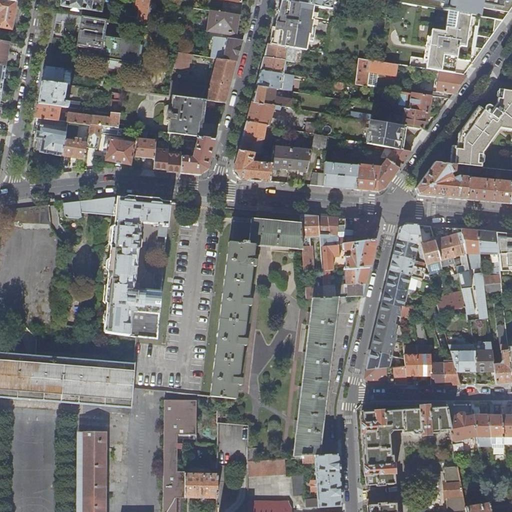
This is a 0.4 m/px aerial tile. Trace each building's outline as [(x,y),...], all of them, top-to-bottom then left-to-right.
[(16,6),(17,2),(8,0),(0,0),(0,27),(12,30),(13,25),(16,6)] [(103,0),(60,0),(60,6),(102,12),(103,0)] [(129,16),(128,23),(145,26),(149,2),(149,1),(145,0),(136,0),(135,5),(138,9),(137,17),(129,16)] [(238,15),(240,0),(227,0),(225,13),(238,15)] [(281,0),(281,1),(313,6),(330,9),(331,0),(387,0),(388,0),(447,10),(475,15),(476,6),(477,2),(504,7),(505,1),(508,1),(507,0),(281,0)] [(504,7),(477,2),(476,6),(508,12),(511,6),(511,0),(507,0),(508,1),(505,1),(504,7)] [(271,38),(269,45),(292,48),(306,50),(309,34),(311,34),(313,19),(311,18),(313,6),(281,1),(279,11),(277,22),(276,22),(275,30),(274,39),(271,38)] [(439,71),(464,75),(483,48),(471,46),(475,15),(447,10),(444,31),(431,29),(427,58),(411,56),(409,66),(411,66),(439,71)] [(234,34),(238,15),(225,13),(211,11),(208,30),(234,34)] [(109,20),(57,12),(55,23),(61,24),(62,21),(81,24),(77,46),(102,50),(101,59),(137,65),(141,41),(105,35),(106,24),(108,24),(109,20)] [(493,34),(502,20),(495,19),(492,33),(493,34)] [(216,59),(237,62),(239,54),(242,41),(214,37),(210,58),(216,59)] [(0,65),(5,66),(9,43),(0,41),(0,65)] [(262,65),(260,70),(279,73),(281,73),(284,61),(289,61),(292,48),(269,45),(267,44),(266,50),(262,65)] [(176,52),(173,68),(187,71),(189,63),(190,63),(192,55),(176,52)] [(355,84),(366,86),(368,69),(378,70),(377,72),(378,72),(396,74),(398,64),(370,60),(358,58),(355,84)] [(173,96),(204,100),(226,102),(231,83),(237,62),(216,59),(208,87),(171,83),(169,96),(173,96)] [(43,74),(42,82),(63,85),(65,69),(47,67),(45,67),(43,74)] [(366,86),(376,87),(378,72),(377,72),(378,70),(368,69),(366,86)] [(258,78),(256,86),(274,89),(276,89),(279,73),(260,70),(258,78)] [(436,91),(453,94),(464,79),(466,75),(464,75),(439,71),(436,91)] [(292,75),(281,73),(279,73),(276,89),(290,91),(292,75)] [(344,82),(334,81),(333,89),(343,90),(344,82)] [(40,93),(38,104),(61,106),(79,109),(80,103),(69,101),(69,102),(63,101),(66,85),(63,85),(42,82),(40,93)] [(254,93),(252,103),(274,106),(274,105),(281,106),(290,108),(291,100),(272,96),(274,89),(256,86),(254,93)] [(511,91),(497,89),(495,103),(493,107),(489,104),(488,104),(486,104),(485,105),(484,106),(484,107),(484,108),(484,110),(478,106),(476,110),(461,130),(459,146),(451,146),(449,165),(463,166),(469,167),(481,168),(482,168),(483,153),(499,131),(499,130),(500,130),(501,129),(501,127),(509,128),(509,130),(511,130),(511,91)] [(404,91),(401,108),(428,112),(431,95),(404,91)] [(191,136),(197,136),(199,123),(203,124),(203,123),(201,122),(204,100),(173,96),(171,112),(169,112),(166,133),(183,135),(191,136)] [(113,100),(111,113),(119,114),(121,101),(113,100)] [(249,112),(247,121),(266,125),(269,125),(269,126),(275,127),(276,127),(278,119),(271,118),(273,109),(280,110),(281,106),(274,105),(274,106),(252,103),(249,112)] [(37,110),(35,118),(42,118),(55,120),(68,122),(90,125),(101,126),(118,128),(119,114),(111,113),(110,118),(68,113),(67,117),(61,116),(61,118),(58,118),(61,106),(38,104),(37,110)] [(396,108),(394,124),(402,126),(423,129),(424,122),(426,122),(428,112),(401,108),(396,108)] [(350,117),(370,120),(371,114),(351,111),(350,117)] [(55,120),(42,118),(41,125),(38,125),(37,132),(36,137),(38,138),(42,139),(40,151),(62,155),(65,139),(68,122),(55,120)] [(394,148),(409,151),(412,146),(405,137),(401,136),(402,126),(394,124),(370,120),(366,143),(387,147),(390,148),(394,148)] [(266,125),(247,121),(244,132),(243,136),(262,140),(263,140),(266,125)] [(90,125),(88,135),(99,137),(101,126),(90,125)] [(325,149),(327,136),(315,134),(314,134),(312,147),(325,149)] [(99,137),(88,135),(87,143),(86,147),(97,148),(99,137)] [(190,142),(191,136),(183,135),(182,146),(182,151),(186,151),(187,144),(189,144),(190,142)] [(182,156),(180,174),(199,176),(208,170),(216,139),(213,138),(197,136),(192,158),(182,156)] [(262,140),(243,136),(241,143),(239,151),(256,154),(259,154),(262,140)] [(65,139),(62,155),(84,159),(86,147),(87,143),(81,142),(82,139),(75,138),(74,141),(65,139)] [(135,143),(109,138),(105,160),(131,165),(135,143)] [(138,138),(135,156),(154,158),(156,144),(156,140),(138,138)] [(360,149),(360,142),(346,139),(345,147),(360,149)] [(169,145),(156,144),(154,158),(153,170),(166,172),(169,145)] [(182,146),(169,145),(166,172),(166,173),(180,174),(182,156),(182,151),(182,146)] [(279,168),(289,169),(291,148),(273,147),(272,157),(271,168),(279,169),(279,168)] [(387,159),(394,148),(390,148),(387,147),(381,158),(387,159)] [(299,171),(307,172),(311,150),(291,148),(289,169),(299,170),(299,171)] [(394,148),(387,159),(386,159),(399,168),(406,159),(411,152),(409,151),(394,148)] [(255,180),(270,182),(271,168),(272,157),(259,154),(258,158),(264,159),(263,164),(251,163),(253,156),(256,157),(256,154),(239,151),(237,159),(233,171),(239,179),(255,180)] [(385,188),(399,168),(386,159),(381,167),(358,164),(358,165),(355,190),(362,190),(377,191),(385,188)] [(331,187),(355,190),(358,165),(325,162),(324,174),(313,173),(310,185),(331,187)] [(437,163),(434,163),(416,189),(419,196),(443,198),(466,200),(467,183),(468,178),(459,177),(453,179),(451,174),(455,172),(468,173),(468,172),(469,167),(463,166),(449,165),(437,163)] [(467,183),(466,200),(488,202),(509,204),(510,189),(510,184),(511,182),(493,181),(468,178),(467,183)] [(166,243),(169,202),(143,200),(115,197),(88,200),(64,203),(65,216),(69,218),(79,218),(82,217),(82,213),(116,215),(115,224),(111,227),(110,244),(113,247),(112,257),(111,257),(107,260),(106,269),(109,272),(110,272),(109,282),(106,285),(104,302),(107,305),(105,331),(130,335),(132,311),(159,314),(161,291),(134,289),(138,250),(140,250),(142,247),(142,241),(141,237),(140,236),(141,223),(160,224),(159,236),(162,237),(161,242),(166,243)] [(49,207),(49,205),(26,207),(12,209),(12,223),(19,223),(19,221),(21,221),(21,220),(48,221),(48,222),(51,222),(49,207)] [(309,215),(300,214),(300,224),(302,249),(304,271),(316,270),(314,245),(313,245),(312,237),(319,237),(318,216),(309,215)] [(328,217),(318,216),(319,237),(320,247),(338,246),(337,235),(338,218),(328,217)] [(354,243),(376,239),(379,228),(374,221),(345,219),(345,236),(349,236),(354,235),(354,243)] [(302,249),(300,224),(263,221),(251,220),(251,223),(231,221),(210,396),(218,397),(235,399),(236,390),(242,391),(244,379),(238,378),(241,351),(247,352),(249,340),(242,339),(247,306),(252,307),(254,294),(248,293),(251,267),(257,267),(259,255),(253,254),(254,245),(263,246),(302,249)] [(399,233),(397,239),(418,244),(417,247),(420,256),(424,255),(426,263),(427,265),(440,261),(434,241),(430,227),(406,224),(400,229),(399,233)] [(437,240),(434,241),(440,261),(441,266),(454,263),(455,263),(454,257),(446,228),(440,227),(433,227),(437,240)] [(461,288),(462,288),(469,287),(471,287),(468,270),(461,229),(454,229),(446,228),(454,257),(459,256),(461,266),(463,265),(464,272),(457,274),(461,288)] [(469,230),(461,229),(468,270),(481,268),(477,231),(469,230)] [(486,232),(477,231),(481,268),(482,273),(484,285),(500,283),(500,274),(489,276),(486,254),(491,254),(492,260),(498,259),(495,232),(486,232)] [(511,233),(495,232),(498,259),(499,267),(511,266),(511,233)] [(345,269),(369,268),(372,256),(376,239),(354,243),(344,244),(342,244),(343,250),(346,252),(350,252),(350,256),(344,257),(345,269)] [(418,244),(397,239),(396,245),(394,255),(414,260),(417,247),(418,244)] [(338,246),(320,247),(322,271),(330,270),(333,270),(332,257),(339,256),(338,246)] [(414,260),(394,255),(393,258),(392,264),(390,271),(410,276),(431,280),(429,274),(426,274),(427,265),(426,263),(419,261),(414,260)] [(347,285),(365,284),(367,276),(369,268),(345,269),(346,285),(347,285)] [(330,270),(322,271),(323,286),(331,285),(330,270)] [(410,276),(390,271),(388,278),(386,287),(407,291),(410,276)] [(480,319),(488,318),(487,312),(484,291),(484,285),(482,273),(474,274),(480,319)] [(461,288),(457,274),(452,276),(454,281),(457,280),(459,288),(461,288)] [(484,291),(501,289),(500,283),(484,285),(484,291)] [(347,297),(362,296),(364,290),(365,284),(347,285),(347,297)] [(331,285),(323,286),(323,288),(324,298),(336,297),(334,285),(331,285)] [(407,291),(386,287),(384,296),(382,303),(399,307),(403,307),(407,291)] [(462,288),(462,291),(465,307),(466,311),(468,321),(470,321),(476,320),(469,287),(462,288)] [(323,288),(305,289),(306,299),(313,298),(324,298),(323,288)] [(449,295),(436,298),(437,304),(439,312),(456,309),(465,307),(462,291),(449,295)] [(304,457),(318,456),(319,451),(337,297),(336,297),(324,298),(313,298),(311,315),(301,390),(297,424),(294,450),(293,457),(304,457)] [(399,307),(382,303),(374,339),(371,351),(391,356),(393,350),(395,350),(395,347),(393,347),(396,334),(394,334),(396,324),(394,324),(396,317),(400,318),(400,315),(399,307)] [(506,333),(499,334),(502,360),(499,364),(493,364),(494,372),(496,385),(502,385),(511,385),(510,376),(507,346),(506,333)] [(474,351),(475,373),(494,372),(493,364),(491,342),(483,342),(483,351),(474,351)] [(453,362),(457,373),(475,373),(474,351),(474,345),(448,345),(450,351),(453,361),(453,362)] [(406,366),(407,376),(418,376),(418,355),(417,349),(416,348),(403,348),(405,366),(406,366)] [(430,354),(429,349),(417,349),(418,355),(418,376),(431,376),(431,364),(430,354)] [(391,356),(371,351),(369,360),(367,371),(389,368),(390,363),(391,356)] [(0,397),(131,407),(133,388),(135,363),(0,352),(0,397)] [(404,359),(391,356),(390,363),(403,366),(404,359)] [(453,361),(443,361),(443,364),(444,385),(451,385),(460,385),(457,373),(453,362),(453,361)] [(436,385),(444,385),(443,364),(431,364),(431,376),(431,385),(436,385)] [(390,385),(408,385),(407,376),(406,366),(405,366),(389,368),(367,371),(365,379),(370,385),(390,385)] [(167,400),(197,401),(197,395),(167,392),(167,400)] [(167,400),(165,400),(164,511),(177,511),(178,498),(185,498),(186,476),(178,475),(178,445),(182,445),(182,440),(178,439),(178,435),(197,435),(197,401),(167,400)] [(479,404),(471,404),(473,416),(477,436),(478,444),(491,444),(487,415),(480,415),(479,404)] [(500,404),(501,415),(504,444),(511,444),(511,415),(507,415),(506,404),(500,404)] [(447,416),(445,406),(428,407),(428,405),(419,406),(419,408),(361,412),(362,422),(361,422),(362,431),(363,431),(365,465),(364,465),(365,474),(366,485),(375,485),(384,485),(384,484),(394,483),(393,473),(394,473),(393,464),(392,455),(390,455),(389,434),(393,430),(402,430),(402,432),(403,432),(411,432),(414,434),(421,433),(421,435),(430,434),(430,433),(437,432),(440,430),(450,429),(447,416)] [(447,416),(450,429),(452,441),(477,436),(473,416),(464,418),(463,413),(458,414),(458,415),(447,416)] [(501,415),(487,415),(491,444),(504,444),(501,415)] [(248,427),(218,423),(218,443),(217,460),(217,465),(248,468),(248,462),(248,449),(248,427)] [(104,511),(105,431),(78,430),(77,511),(104,511)] [(257,449),(248,449),(248,462),(257,461),(257,449)] [(339,478),(338,454),(318,456),(304,457),(304,458),(302,458),(303,463),(315,463),(316,482),(310,482),(311,492),(317,492),(317,500),(305,501),(305,509),(341,506),(339,478)] [(248,462),(248,468),(248,476),(286,474),(285,459),(257,461),(248,462)] [(461,488),(457,466),(444,467),(447,511),(465,511),(466,511),(465,507),(461,488)] [(186,498),(217,498),(217,473),(186,473),(186,476),(185,498),(186,498)] [(293,497),(304,496),(304,476),(292,476),(293,497)] [(289,502),(247,502),(247,511),(291,511),(291,509),(289,502)] [(395,511),(395,503),(385,504),(385,503),(376,504),(367,505),(367,511),(395,511)] [(466,511),(465,511),(489,511),(489,508),(488,503),(465,507),(466,511)]
